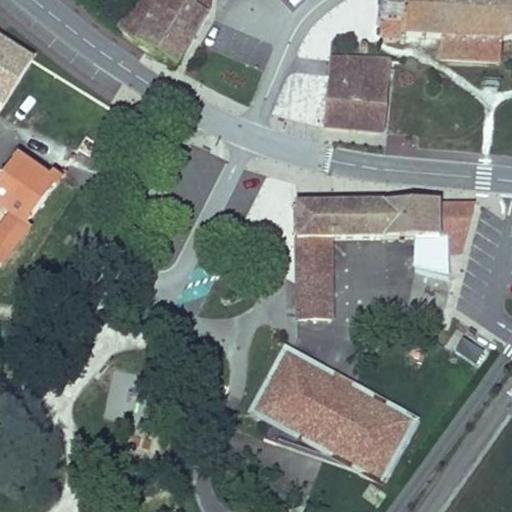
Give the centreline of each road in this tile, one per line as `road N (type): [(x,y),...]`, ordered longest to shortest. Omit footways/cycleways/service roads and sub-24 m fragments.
road 1 (tertiary): [(511,181),(367,167),(246,136)]
road 2 (tertiary): [(246,136),(159,96),(36,0)]
road 3 (residential): [(511,348),(393,511)]
road 4 (residential): [(324,0),(286,43),(246,136)]
road 5 (residential): [(422,511),(511,385)]
